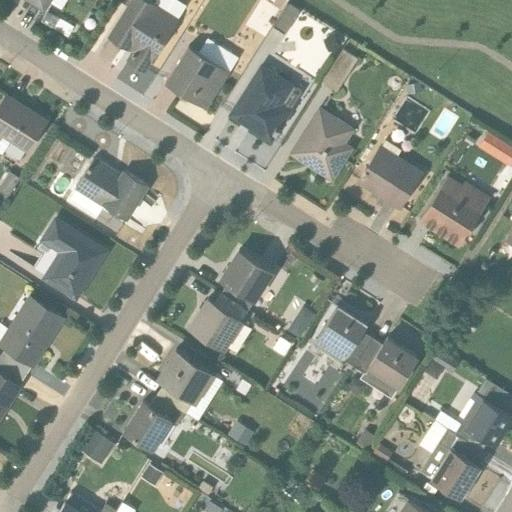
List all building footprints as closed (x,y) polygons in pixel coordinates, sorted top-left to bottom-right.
[(28,0),(43,9),(49,0),(53,0),(58,3),(60,0),(28,0)] [(125,58),(145,71),(187,6),(177,0),(154,0),(153,1),(151,0),(128,0),(107,34),(109,36),(107,39),(121,48),(123,45),(130,51),(125,58)] [(165,82),(206,108),(229,71),(238,57),(207,37),(199,51),(188,45),(165,82)] [(357,58),(343,48),(321,82),(336,91),(357,58)] [(228,114),(271,142),(292,109),(292,108),(301,92),(293,86),(294,84),(260,63),(228,114)] [(0,152),(1,153),(10,140),(27,152),(48,119),(6,92),(0,101),(0,152)] [(355,128),(318,105),(288,152),(332,181),(354,147),(347,142),(355,128)] [(511,140),(489,127),(479,144),(511,163),(511,162),(511,140)] [(400,149),(385,139),(382,144),(380,143),(356,181),(399,209),(422,171),(397,154),(400,149)] [(93,158),(74,188),(76,190),(70,199),(96,215),(103,204),(125,219),(147,184),(124,170),(121,175),(93,158)] [(448,175),(419,219),(460,244),(490,197),(465,180),(463,184),(448,175)] [(109,249),(54,214),(39,239),(57,251),(40,278),(76,300),(109,249)] [(247,309),(272,271),(238,250),(241,253),(231,268),(228,266),(221,278),(227,282),(221,292),(247,309)] [(206,296),(187,326),(223,349),(247,309),(221,292),(215,301),(206,296)] [(65,317),(29,294),(0,337),(0,345),(4,348),(0,354),(0,357),(25,373),(30,365),(34,367),(65,317)] [(302,334),(318,310),(305,302),(290,326),(302,334)] [(342,357),(355,366),(373,337),(363,330),(368,322),(338,303),(313,342),(340,360),(342,357)] [(373,337),(355,366),(364,371),(360,377),(391,396),(417,355),(387,336),(383,343),(373,337)] [(291,344),(280,337),(273,347),(284,354),(291,344)] [(156,394),(186,412),(193,401),(196,402),(215,373),(174,347),(155,377),(164,382),(156,394)] [(451,372),(458,361),(437,349),(425,371),(436,378),(443,367),(451,372)] [(0,418),(22,384),(19,383),(25,373),(0,357),(0,418)] [(447,415),(441,424),(481,450),(492,433),(499,437),(511,416),(510,415),(511,411),(511,394),(485,378),(475,393),(473,391),(455,419),(447,415)] [(142,399),(122,430),(153,450),(171,421),(177,424),(184,412),(156,394),(150,404),(142,399)] [(441,424),(434,420),(418,444),(431,452),(420,470),(431,477),(430,478),(462,498),(481,466),(474,461),(481,450),(441,424)] [(114,444),(92,428),(78,448),(101,464),(114,444)] [(364,429),(356,442),(366,449),(367,447),(370,448),(377,438),(364,429)] [(391,451),(376,442),(367,456),(402,477),(406,470),(387,458),(391,451)] [(148,464),(141,476),(154,485),(162,473),(148,464)] [(325,478),(311,469),(302,483),(316,492),(325,478)] [(317,498),(290,481),(284,491),(312,508),(317,498)] [(57,511),(114,511),(115,510),(105,504),(101,511),(71,492),(65,502),(65,501),(57,511)] [(429,511),(406,497),(396,511),(429,511)]
